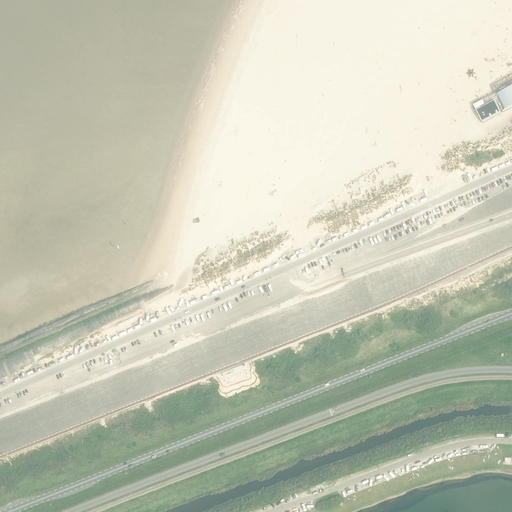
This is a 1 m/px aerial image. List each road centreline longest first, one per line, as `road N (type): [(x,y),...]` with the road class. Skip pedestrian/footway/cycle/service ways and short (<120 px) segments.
road 1 (primary): [(5,511),(511,311)]
road 2 (tertiary): [(73,511),(403,385),(460,371),(511,370)]
road 3 (unclassified): [(0,394),(290,266)]
road 4 (unclassified): [(290,266),(309,288),(511,214)]
road 5 (unclassified): [(290,266),(511,167)]
